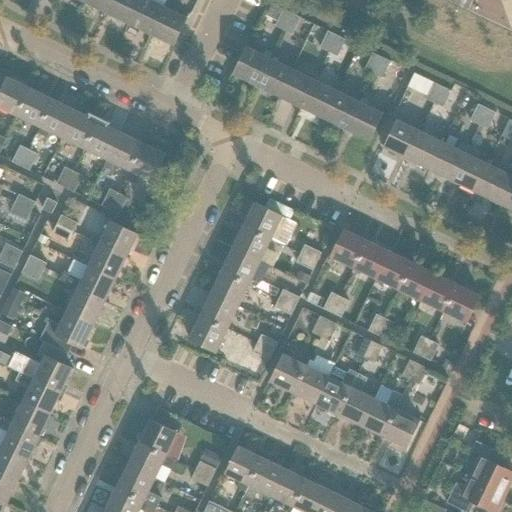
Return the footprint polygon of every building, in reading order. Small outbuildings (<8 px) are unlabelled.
[(112,0),(84,0),(83,3),(106,14),(112,0)] [(139,0),(112,0),(106,14),(128,25),(139,0)] [(165,6),(152,0),(139,0),(128,25),(150,36),(165,6)] [(284,31),(292,15),(269,4),(265,12),(279,19),(276,27),(284,31)] [(188,17),(165,6),(150,36),(173,47),(188,17)] [(301,19),(292,15),(284,31),(293,35),(301,19)] [(329,52),(337,36),(328,32),(320,48),(329,52)] [(346,40),(337,36),(329,52),(338,56),(346,40)] [(373,44),(364,40),(356,56),(362,58),(367,57),(373,44)] [(257,87),(272,58),(249,47),(234,76),(257,87)] [(374,74),(382,58),(373,54),(365,70),(374,74)] [(294,69),(272,58),(257,87),(280,98),(294,69)] [(390,62),(382,58),(374,74),(383,78),(390,62)] [(317,79),(294,69),(280,98),(302,109),(317,79)] [(421,77),(416,75),(410,87),(415,90),(421,77)] [(0,107),(18,116),(31,89),(8,78),(0,94),(0,107)] [(339,90),(317,79),(302,109),(325,120),(339,90)] [(435,104),(443,88),(433,83),(426,100),(435,104)] [(451,92),(443,88),(435,104),(443,107),(451,92)] [(40,127),(53,100),(31,89),(18,116),(40,127)] [(362,101),(339,90),(325,120),(347,131),(362,101)] [(63,138),(76,111),(53,100),(40,127),(63,138)] [(385,112),(362,101),(347,131),(370,142),(385,112)] [(480,126),(487,109),(478,105),(471,122),(480,126)] [(496,113),(487,109),(480,126),(488,130),(496,113)] [(85,149),(98,122),(76,111),(63,138),(85,149)] [(408,160),(422,130),(399,119),(384,149),(408,160)] [(107,160),(121,133),(98,122),(85,149),(107,160)] [(444,141),(422,130),(408,160),(430,171),(444,141)] [(130,171),(143,144),(121,133),(107,160),(130,171)] [(452,181),(466,152),(444,141),(430,171),(452,181)] [(166,155),(143,144),(130,171),(126,181),(135,185),(140,176),(153,182),(166,155)] [(21,167),(29,150),(20,146),(12,163),(21,167)] [(38,154),(29,150),(21,167),(30,170),(38,154)] [(488,163),(466,152),(452,181),(474,192),(488,163)] [(496,203),(511,174),(488,163),(474,192),(496,203)] [(66,188),(74,172),(65,168),(57,184),(66,188)] [(82,176),(74,172),(66,188),(74,193),(82,176)] [(511,172),(511,174),(496,203),(511,210),(511,172)] [(111,210),(119,194),(110,190),(102,206),(111,210)] [(127,198),(119,194),(111,210),(120,215),(127,198)] [(19,195),(14,203),(31,211),(35,203),(19,195)] [(52,214),(57,203),(48,198),(42,210),(52,214)] [(82,222),(89,208),(70,199),(64,214),(82,222)] [(270,199),(265,208),(282,217),(290,220),(294,211),(270,199)] [(31,211),(14,203),(10,212),(27,220),(31,211)] [(286,245),(296,224),(282,218),(282,217),(255,204),(244,227),(271,240),(272,238),(286,245)] [(62,216),(57,224),(74,232),(78,224),(62,216)] [(110,221),(99,245),(127,258),(139,235),(110,221)] [(74,232),(57,224),(53,233),(70,241),(74,232)] [(260,262),(271,240),(244,227),(233,249),(260,262)] [(354,269),(367,241),(344,230),(331,258),(354,269)] [(38,242),(46,246),(49,239),(41,235),(38,242)] [(377,280),(390,252),(367,241),(354,269),(377,280)] [(0,263),(14,270),(23,252),(6,244),(0,256),(0,263)] [(88,267),(116,281),(127,258),(99,245),(88,267)] [(301,255),(317,262),(322,253),(305,246),(301,255)] [(249,285),(260,262),(233,249),(222,272),(249,285)] [(399,291),(412,263),(390,252),(377,280),(399,291)] [(313,271),(317,262),(301,255),(297,263),(313,271)] [(30,256),(26,265),(43,273),(47,264),(30,256)] [(421,301),(435,274),(412,263),(399,291),(421,301)] [(43,273),(26,265),(22,274),(38,282),(43,273)] [(106,303),(116,281),(88,267),(82,280),(64,272),(60,281),(77,289),(106,303)] [(239,307),(249,285),(222,272),(211,294),(239,307)] [(299,272),(296,279),(308,285),(311,277),(299,272)] [(444,312),(457,285),(435,274),(421,301),(444,312)] [(480,296),(457,285),(444,312),(467,323),(480,296)] [(1,314),(13,320),(26,294),(13,288),(1,314)] [(66,312),(95,326),(106,303),(77,289),(66,312)] [(279,299),(296,307),(300,298),(284,291),(279,299)] [(333,314),(341,298),(332,293),(324,310),(333,314)] [(228,330),(239,307),(211,294),(201,316),(228,330)] [(349,301),(341,298),(333,314),(342,318),(349,301)] [(292,316),(296,307),(279,299),(275,308),(292,316)] [(50,320),(45,330),(40,340),(65,352),(70,342),(83,349),(95,326),(66,312),(60,325),(50,320)] [(378,335),(385,319),(377,315),(369,331),(378,335)] [(216,353),(228,330),(201,316),(189,340),(216,353)] [(321,337),(329,320),(321,316),(313,332),(321,337)] [(394,323),(385,319),(378,335),(386,339),(394,323)] [(338,324),(329,320),(321,337),(322,337),(317,347),(325,351),(338,324)] [(258,344),(274,352),(278,343),(262,336),(258,344)] [(422,358),(430,341),(422,337),(414,353),(422,358)] [(366,358),(374,342),(365,338),(357,354),(366,358)] [(439,345),(430,341),(422,358),(431,362),(439,345)] [(383,346),(374,342),(366,358),(375,363),(383,346)] [(270,360),(274,352),(258,344),(253,353),(270,360)] [(20,373),(62,393),(73,370),(45,356),(41,364),(16,352),(9,368),(20,373)] [(271,382),(294,393),(307,365),(284,354),(271,382)] [(307,365),(307,366),(294,393),(316,404),(330,376),(329,376),(334,366),(320,359),(317,364),(310,360),(307,365)] [(456,364),(447,359),(443,367),(452,372),(456,364)] [(411,380),(419,364),(410,360),(402,376),(411,380)] [(428,368),(419,364),(411,380),(420,385),(428,368)] [(51,415),(62,393),(20,373),(16,381),(30,388),(23,402),(51,415)] [(316,404),(339,415),(356,378),(348,374),(344,383),(330,376),(316,404)] [(361,426),(375,398),(362,392),(368,378),(359,374),(357,379),(356,378),(339,415),(361,426)] [(387,404),(375,398),(361,426),(383,437),(403,396),(394,391),(387,404)] [(12,424),(40,438),(51,415),(23,402),(12,424)] [(397,409),(383,437),(406,448),(420,420),(397,409)] [(29,460),(40,438),(12,424),(0,418),(0,429),(8,433),(1,447),(29,460)] [(150,420),(139,443),(150,449),(176,461),(178,462),(187,437),(178,433),(150,420)] [(471,429),(460,424),(453,437),(465,442),(471,429)] [(476,466),(471,476),(506,494),(511,481),(511,471),(494,463),(499,452),(476,441),(467,461),(476,466)] [(139,443),(128,466),(155,479),(162,465),(171,470),(176,461),(150,449),(139,443)] [(0,473),(19,483),(29,460),(1,447),(0,448),(0,473)] [(237,488),(246,492),(262,458),(239,447),(226,474),(241,481),(237,488)] [(222,457),(211,452),(205,464),(216,469),(222,457)] [(262,458),(246,492),(246,493),(244,496),(254,501),(257,494),(270,500),(272,496),(285,469),(262,458)] [(212,478),(216,469),(205,464),(200,462),(196,470),(212,478)] [(157,507),(162,498),(149,491),(155,479),(128,466),(117,488),(157,507)] [(307,480),(285,469),(272,496),(294,507),(307,480)] [(212,478),(196,470),(191,479),(208,487),(212,478)] [(0,501),(8,505),(19,483),(0,473),(0,501)] [(497,511),(506,494),(471,476),(465,487),(456,483),(447,503),(465,511),(469,511),(474,503),(493,511),(497,511)] [(307,480),(294,507),(295,507),(292,511),(319,511),(330,491),(307,480)] [(109,511),(139,511),(140,509),(145,511),(154,511),(157,507),(117,488),(106,511),(109,511)] [(319,511),(347,511),(352,502),(330,491),(319,511)] [(424,499),(418,511),(420,511),(432,511),(436,505),(424,499)] [(204,511),(225,511),(226,509),(210,501),(204,511)] [(373,511),(352,502),(347,511),(373,511)]
